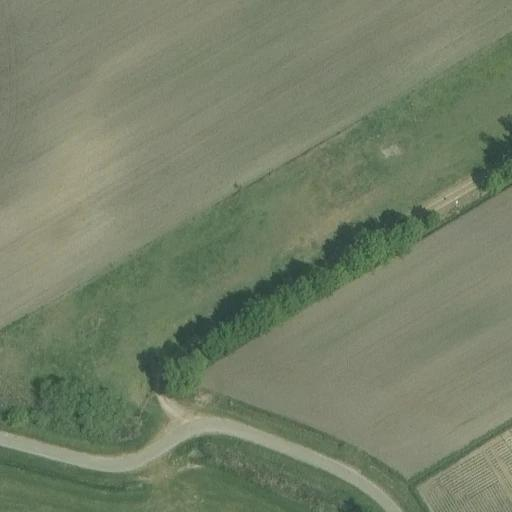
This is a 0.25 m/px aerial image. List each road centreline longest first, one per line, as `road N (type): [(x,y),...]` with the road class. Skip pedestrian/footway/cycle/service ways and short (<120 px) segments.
road 1 (track): [(182,434),(161,389),(174,357),(511,161)]
road 2 (unclassified): [(393,511),(345,472),(236,428),(205,424),(119,466),(0,437)]
